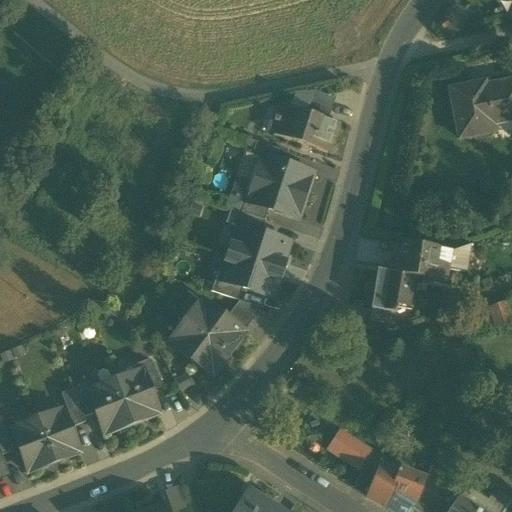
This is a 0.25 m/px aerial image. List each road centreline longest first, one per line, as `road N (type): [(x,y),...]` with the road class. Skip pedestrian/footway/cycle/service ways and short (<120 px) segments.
road 1 (residential): [(215,426),(324,279),(388,59)]
road 2 (residential): [(30,0),(169,110),(388,59)]
road 3 (residential): [(20,511),(178,449),(215,426)]
road 4 (residential): [(347,511),(215,426)]
road 5 (residential): [(388,59),(511,32)]
